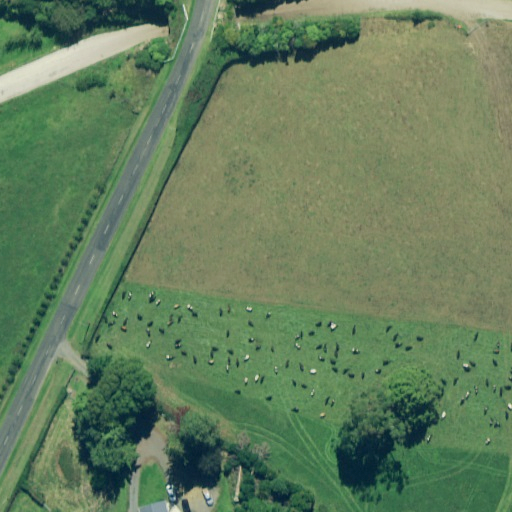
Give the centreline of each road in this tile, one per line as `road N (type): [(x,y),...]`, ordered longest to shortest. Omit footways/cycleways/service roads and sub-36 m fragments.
road 1 (unclassified): [(0,443),(186,56),(203,0)]
road 2 (track): [(11,91),(166,26),(312,0)]
